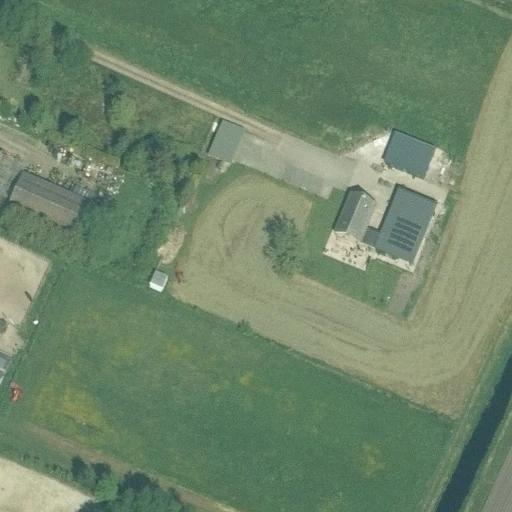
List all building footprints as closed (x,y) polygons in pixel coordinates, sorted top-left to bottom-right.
[(396,141),(385,167),(423,182),(433,156),(396,141)] [(0,221),(1,222),(4,215),(21,178),(24,170),(0,159),(0,221)] [(77,251),(95,212),(22,178),(4,218),(77,251)] [(334,238),(394,263),(419,203),(399,194),(380,239),(366,234),(375,211),(350,200),(334,238)] [(0,372),(3,374),(9,362),(0,357),(0,372)]
